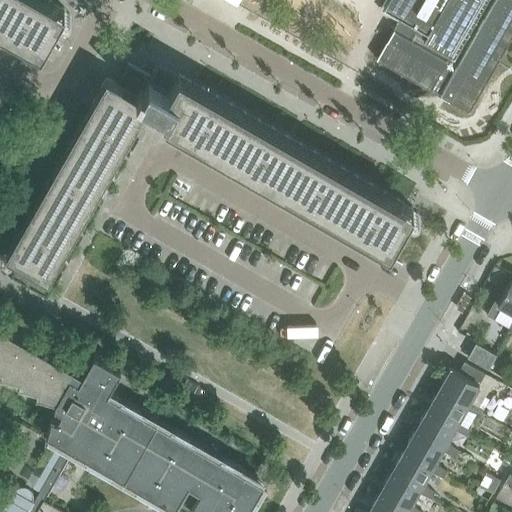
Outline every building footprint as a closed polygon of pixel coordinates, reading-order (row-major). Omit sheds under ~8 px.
[(0,0),(0,34),(5,38),(8,33),(14,36),(12,41),(32,53),(35,48),(40,51),(64,9),(48,0),(0,0)] [(511,33),(511,0),(413,0),(397,30),(393,28),(376,57),(468,110),(511,33)] [(167,114),(163,121),(169,124),(166,129),(186,141),(189,136),(196,140),(193,145),(214,157),(217,152),(224,156),(221,161),(242,172),(245,167),(251,171),(249,176),(270,188),(272,183),(280,188),(277,193),(298,205),(301,200),(307,203),(305,208),(326,220),(328,215),(335,219),(332,224),(353,236),(356,231),(363,235),(360,240),(380,251),(383,246),(388,249),(412,207),(178,74),(178,75),(161,65),(154,77),(127,62),(126,63),(128,64),(117,84),(106,78),(5,254),(47,278),(129,135),(134,137),(146,116),(141,113),(147,103),(167,114)] [(501,305),(511,311),(511,275),(497,302),(494,300),(486,314),(493,319),(501,305)] [(76,370),(0,326),(0,368),(1,369),(0,373),(0,375),(1,375),(1,374),(19,379),(17,385),(18,385),(19,384),(36,389),(35,395),(36,396),(36,394),(55,400),(73,370),(75,371),(76,370)] [(488,369),(496,354),(475,342),(467,357),(488,369)] [(33,501),(32,501),(33,499),(33,498),(33,496),(33,495),(33,493),(32,491),(31,490),(30,489),(29,488),(27,487),(26,486),(24,486),(22,486),(21,486),(18,487),(16,488),(13,490),(6,496),(2,498),(0,499),(0,511),(66,511),(44,499),(47,495),(48,495),(72,453),(71,453),(73,449),(87,457),(86,459),(109,472),(110,470),(136,485),(137,485),(136,487),(159,501),(160,498),(174,506),(177,501),(197,511),(248,511),(257,497),(255,496),(264,482),(231,463),(232,461),(220,453),(218,456),(193,441),(194,439),(171,426),(170,428),(143,412),(144,410),(121,397),(120,399),(107,392),(120,369),(94,354),(82,374),(76,370),(75,371),(73,370),(55,400),(54,406),(55,407),(61,410),(56,419),(51,417),(47,434),(66,444),(64,448),(57,445),(33,487),(39,491),(33,501)] [(439,389),(467,405),(465,408),(479,415),(483,409),(469,401),(485,373),(464,361),(458,371),(451,367),(439,389)] [(439,389),(427,409),(455,426),(453,429),(467,436),(471,429),(457,422),(465,408),(467,405),(439,389)] [(427,409),(415,430),(443,446),(441,450),(455,457),(459,450),(445,442),(453,429),(455,426),(427,409)] [(415,430),(403,451),(431,467),(429,471),(443,477),(447,471),(433,463),(441,450),(443,446),(415,430)] [(403,451),(391,472),(419,488),(417,492),(431,498),(435,492),(421,484),(429,471),(431,467),(403,451)] [(391,472),(379,493),(407,509),(405,511),(421,511),(409,505),(417,492),(419,488),(391,472)] [(379,493),(367,511),(405,511),(407,509),(379,493)]
